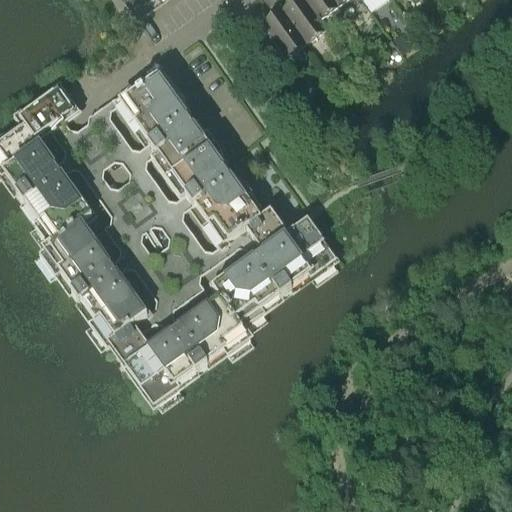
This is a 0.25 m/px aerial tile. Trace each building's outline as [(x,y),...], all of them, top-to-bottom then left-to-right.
[(269,11),(275,7),(269,0),(264,0),(262,2),(269,11)] [(300,0),(299,1),(281,14),(306,48),(326,34),(319,24),(318,25),(300,0)] [(298,0),(299,1),(300,0),(318,25),(319,24),(338,11),(329,0),(298,0)] [(329,0),(338,11),(352,0),(329,0)] [(151,14),(147,7),(133,17),(137,23),(151,14)] [(439,11),(430,17),(438,28),(446,22),(439,11)] [(285,63),(306,48),(281,14),(261,29),(285,63)] [(400,39),(393,44),(402,58),(410,52),(400,39)] [(390,42),(385,46),(390,52),(395,49),(390,42)] [(119,110),(170,181),(209,153),(158,82),(119,110)] [(20,122),(26,130),(36,144),(75,116),(60,95),(60,94),(20,122)] [(36,144),(26,130),(15,138),(0,148),(0,181),(4,179),(13,191),(11,193),(29,217),(30,216),(39,228),(34,231),(49,252),(50,253),(85,228),(92,223),(36,144)] [(261,225),(260,223),(209,153),(170,181),(222,253),(246,235),(261,225)] [(246,235),(262,257),(284,242),(267,218),(260,223),(261,225),(246,235)] [(242,335),(243,335),(264,320),(260,315),(273,306),(274,308),(298,291),(297,289),(309,280),(312,285),(324,277),(334,270),(304,227),(284,242),(262,257),(212,294),(217,300),(242,335)] [(86,229),(85,228),(50,253),(49,252),(39,259),(55,281),(60,278),(68,290),(67,291),(84,315),(86,314),(94,327),(89,330),(105,352),(112,347),(134,331),(147,322),(82,231),(86,229)] [(250,345),(243,335),(242,335),(217,300),(216,301),(218,304),(149,353),(127,369),(158,411),(180,396),(176,391),(188,382),(190,384),(214,366),(212,365),(225,356),(228,361),(250,345)] [(149,353),(134,331),(112,347),(127,369),(149,353)]
